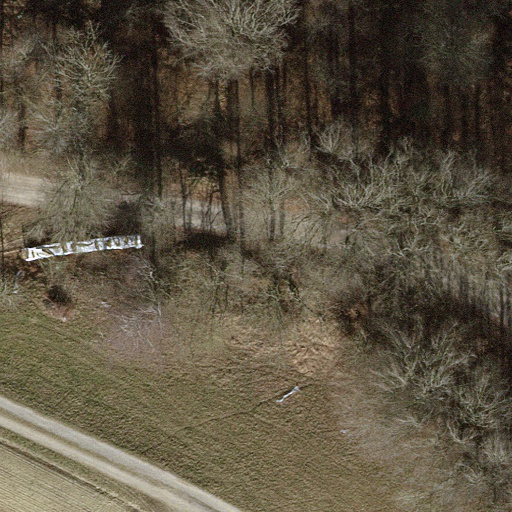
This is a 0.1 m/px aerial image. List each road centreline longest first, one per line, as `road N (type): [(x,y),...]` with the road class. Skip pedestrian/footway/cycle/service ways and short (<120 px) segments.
road 1 (track): [(0,185),(283,247),(511,336)]
road 2 (track): [(0,412),(202,511)]
